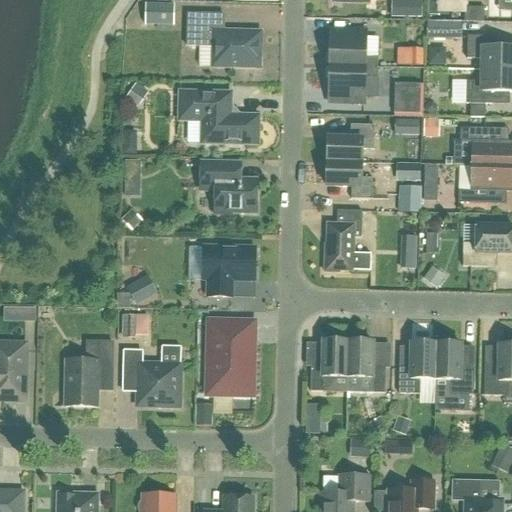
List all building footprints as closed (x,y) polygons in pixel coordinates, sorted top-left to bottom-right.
[(465,16),(465,0),(436,0),(436,15),(465,16)] [(408,3),(408,18),(422,18),(422,3),(408,3)] [(173,21),(174,6),(146,6),(145,26),(157,26),(158,20),(173,21)] [(259,69),(260,35),(224,34),(224,17),(188,16),(187,47),(214,48),(213,68),(259,69)] [(460,42),(460,25),(426,24),(425,41),(460,42)] [(329,68),(377,69),(378,59),(365,59),(366,33),(330,32),(329,68)] [(481,72),(511,72),(511,50),(492,50),(492,38),(467,37),(467,61),(482,61),(481,72)] [(412,51),(412,68),(422,68),(423,51),(412,51)] [(430,65),(446,66),(447,52),(430,52),(430,65)] [(377,79),(377,69),(329,68),(329,92),(328,104),(350,104),(364,105),(365,99),(380,99),(380,79),(377,79)] [(511,72),(481,72),(481,83),(466,83),(466,105),(491,106),(491,94),(511,94),(511,72)] [(136,85),(125,100),(135,107),(145,92),(136,85)] [(419,116),(420,86),(394,85),(393,115),(419,116)] [(258,146),(258,118),(238,118),(230,109),(231,95),(180,94),(179,122),(202,122),(201,145),(258,146)] [(425,108),(425,113),(428,117),(433,117),(437,113),(436,108),(433,105),(428,105),(425,108)] [(424,122),(423,139),(436,139),(436,122),(424,122)] [(418,138),(419,124),(395,123),(394,137),(418,138)] [(327,164),(361,165),(362,151),(374,151),(374,127),(350,126),(350,140),(328,140),(327,164)] [(471,167),(511,168),(511,142),(487,142),(488,130),(459,129),(459,142),(471,142),(471,167)] [(127,164),(127,180),(140,181),(141,164),(127,164)] [(215,191),(214,216),(230,217),(230,214),(256,215),(257,182),(241,182),(241,165),(201,164),(200,191),(215,191)] [(361,180),(361,165),(327,164),(326,188),(351,188),(351,200),(372,201),(373,180),(361,180)] [(511,193),(511,168),(471,167),(470,192),(458,192),(458,205),(486,206),(486,193),(511,193)] [(424,170),(424,181),(438,181),(438,170),(424,170)] [(400,198),(400,214),(420,214),(421,199),(400,198)] [(361,239),(362,213),(337,212),(337,226),(327,226),(327,253),(325,253),(324,274),(340,274),(340,272),(368,273),(369,257),(353,257),(353,239),(361,239)] [(130,214),(121,222),(132,233),(140,225),(130,214)] [(511,255),(511,228),(476,228),(475,245),(463,245),(462,268),(489,269),(489,255),(511,255)] [(439,255),(439,235),(427,235),(427,255),(439,255)] [(402,256),(416,256),(416,240),(402,240),(402,256)] [(255,283),(255,250),(203,249),(202,282),(208,282),(207,299),(231,300),(232,282),(255,283)] [(432,269),(423,281),(435,291),(444,279),(432,269)] [(138,283),(128,289),(138,307),(148,301),(138,283)] [(25,311),(25,324),(37,325),(37,311),(25,311)] [(134,341),(135,318),(122,318),(121,340),(134,341)] [(252,397),(254,325),(209,324),(208,396),(252,397)] [(348,344),(323,343),(322,368),(311,368),(310,393),(322,393),(322,379),(347,380),(348,344)] [(112,372),(113,344),(87,344),(86,362),(65,362),(64,409),(98,409),(99,372),(112,372)] [(348,344),(347,380),(372,380),(371,395),(385,395),(385,370),(372,370),(373,344),(348,344)] [(435,382),(436,346),(411,345),(410,370),(399,370),(398,395),(419,396),(419,381),(435,382)] [(24,402),(26,347),(0,346),(0,395),(2,395),(2,401),(24,402)] [(436,346),(435,382),(449,382),(448,396),(473,397),(474,372),(460,372),(461,346),(436,346)] [(511,383),(511,347),(499,347),(498,372),(484,372),(484,397),(507,398),(508,383),(511,383)] [(179,409),(180,366),(141,365),(142,353),(124,353),(123,380),(137,380),(137,408),(179,409)] [(319,437),(320,408),(306,408),(305,437),(319,437)] [(211,427),(211,413),(197,412),(196,427),(211,427)] [(380,419),(368,426),(377,440),(388,432),(380,419)] [(396,422),(392,433),(405,438),(409,427),(396,422)] [(351,443),(351,451),(361,451),(361,459),(371,459),(371,443),(351,443)] [(401,444),(400,456),(412,457),(413,445),(401,444)] [(511,451),(501,446),(496,458),(511,464),(511,463),(511,451)] [(368,504),(369,478),(339,477),(339,495),(320,494),(320,509),(322,509),(321,511),(352,511),(353,503),(368,504)] [(417,511),(418,511),(434,511),(435,483),(411,483),(410,492),(387,492),(387,494),(375,494),(374,511),(417,511)] [(502,511),(502,501),(478,501),(478,484),(453,483),(452,501),(464,502),(464,511),(502,511)] [(22,511),(23,494),(0,493),(0,511),(22,511)] [(97,511),(98,496),(57,495),(56,511),(97,511)] [(174,511),(175,498),(143,497),(142,502),(139,505),(138,509),(138,511),(174,511)] [(252,511),(253,499),(223,499),(222,511),(252,511)]
